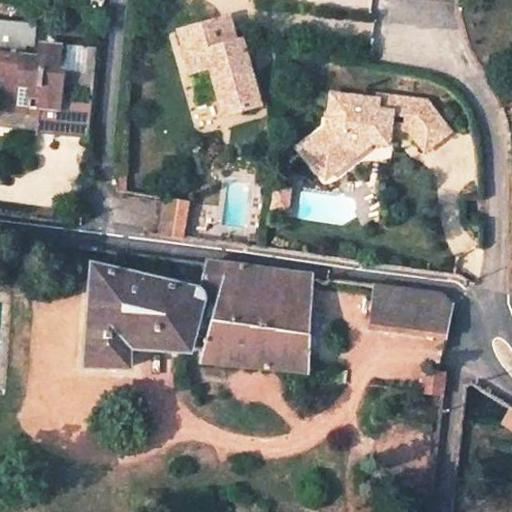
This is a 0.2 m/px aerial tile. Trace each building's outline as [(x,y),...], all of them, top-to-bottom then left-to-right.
[(234,42),(228,17),(179,28),(188,71),(208,66),(218,115),(255,107),(240,40),(234,42)] [(61,103),(63,89),(94,92),(96,76),(59,72),(62,48),(44,46),(42,60),(42,61),(26,59),(27,45),(35,45),(37,29),(0,24),(0,74),(6,75),(3,115),(41,119),(40,128),(39,134),(58,136),(61,103)] [(99,52),(62,48),(59,72),(96,76),(97,67),(99,52)] [(376,95),(376,101),(330,94),(324,129),(299,147),(316,170),(342,151),(359,153),(370,145),(384,150),(387,127),(388,122),(380,122),(381,111),(404,114),(402,129),(407,130),(423,149),(447,131),(425,102),(376,95)] [(89,139),(93,106),(61,103),(58,136),(89,139)] [(381,111),(380,122),(388,122),(387,127),(402,129),(404,114),(381,111)] [(2,124),(40,128),(41,119),(3,115),(2,124)] [(323,179),(359,153),(342,151),(316,170),(323,179)] [(120,183),(119,198),(163,204),(166,205),(167,189),(120,183)] [(163,204),(159,239),(180,242),(185,206),(166,205),(163,204)] [(256,252),(257,240),(247,238),(245,251),(256,252)] [(305,376),(308,311),(254,304),(260,274),(206,267),(201,293),(214,297),(201,366),(226,370),(252,373),(305,376)] [(199,298),(93,274),(85,370),(128,372),(130,353),(188,355),(199,298)] [(254,304),(308,311),(309,281),(260,274),(254,304)] [(368,328),(412,335),(418,295),(372,289),(368,328)] [(418,295),(412,335),(445,340),(451,309),(439,297),(418,295)] [(438,375),(423,373),(421,395),(441,397),(444,373),(439,372),(438,375)]
